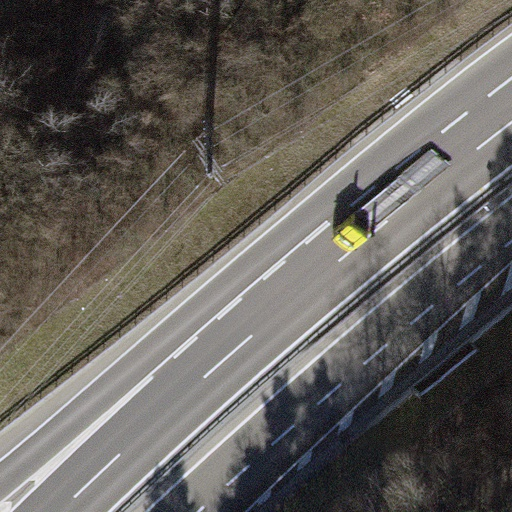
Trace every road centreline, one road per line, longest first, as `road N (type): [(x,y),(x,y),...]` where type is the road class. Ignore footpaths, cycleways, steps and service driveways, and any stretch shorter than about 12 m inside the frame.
road 1 (trunk): [(368,240),(0,499)]
road 2 (trunk): [(178,511),(511,223)]
road 3 (trunk): [(368,240),(64,511)]
road 4 (trunk): [(511,125),(368,240)]
